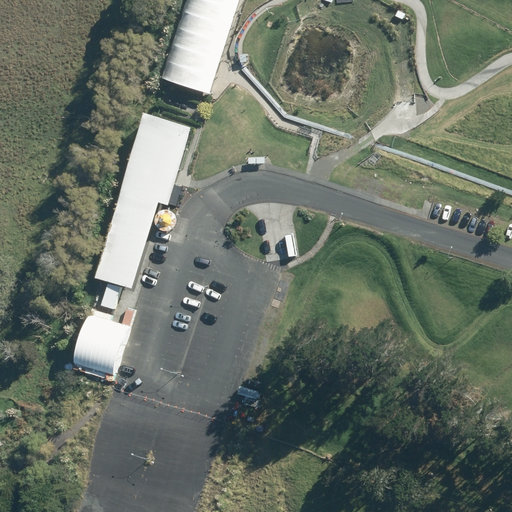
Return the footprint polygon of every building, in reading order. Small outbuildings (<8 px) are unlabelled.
[(240,0),(188,0),(164,81),(211,95),(240,0)] [(194,128),(147,114),(96,279),(134,290),(161,204),(170,207),(194,128)] [(401,182),(395,200),(425,211),(431,193),(401,182)] [(179,215),(161,211),(156,230),(174,234),(179,215)] [(116,314),(92,307),(74,367),(84,369),(78,389),(104,396),(109,380),(115,382),(137,311),(128,308),(123,324),(114,321),(116,314)] [(259,428),(264,409),(243,403),(238,422),(259,428)] [(0,439),(0,462),(17,463),(38,457),(49,451),(44,435),(0,439)]
